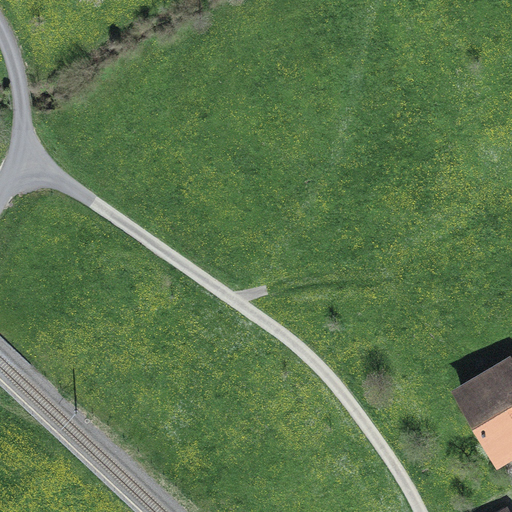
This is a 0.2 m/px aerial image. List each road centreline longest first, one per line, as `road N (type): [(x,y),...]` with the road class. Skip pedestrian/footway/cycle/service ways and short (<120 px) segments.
road 1 (unclassified): [(419,511),(344,392),(276,331),(25,163)]
road 2 (unclassified): [(0,23),(20,85),(25,163)]
